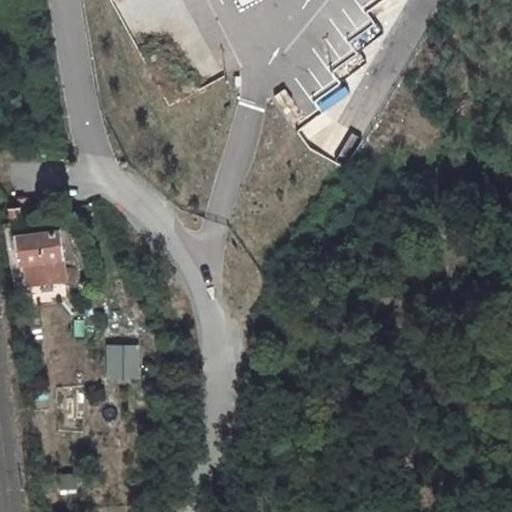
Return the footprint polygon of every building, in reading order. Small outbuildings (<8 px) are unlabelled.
[(21,208),(12,208),(14,223),(23,223),(21,208)] [(59,230),(17,235),(21,263),(26,262),(30,283),(66,278),(59,230)] [(139,341),(106,343),(108,378),(141,376),(139,341)] [(78,470),(62,471),(64,489),(79,487),(78,470)] [(52,482),(41,485),(43,495),(55,493),(52,482)]
